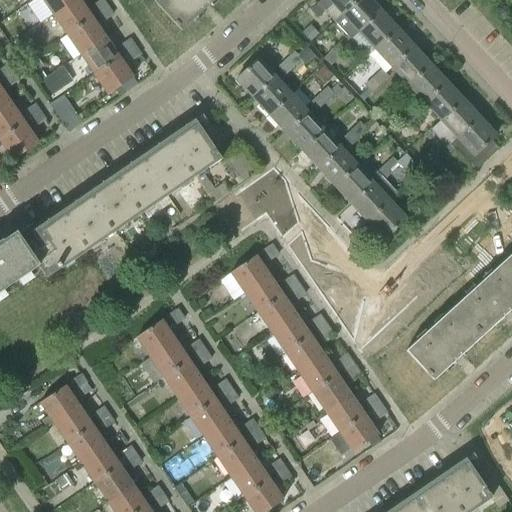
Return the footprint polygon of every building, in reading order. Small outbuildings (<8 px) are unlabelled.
[(0,0),(0,22),(11,37),(47,9),(40,0),(0,0)] [(41,0),(53,16),(75,0),(41,0)] [(91,18),(78,0),(75,0),(53,16),(66,36),(91,18)] [(102,0),(92,7),(98,14),(108,7),(102,0)] [(215,0),(155,0),(153,2),(181,32),(215,0)] [(316,18),(332,3),(342,15),(358,0),(320,0),(310,10),(316,18)] [(358,32),(380,12),(368,0),(358,0),(342,15),(351,24),(344,31),(348,36),(351,39),(358,32)] [(113,15),(108,7),(98,14),(103,22),(113,15)] [(375,50),(396,30),(380,12),(358,32),(375,50)] [(105,38),(91,18),(66,36),(80,55),(105,38)] [(310,41),(318,34),(310,24),(301,32),(310,41)] [(413,48),(396,30),(375,50),(391,68),(413,48)] [(340,43),(347,50),(355,43),(351,39),(348,36),(340,43)] [(118,58),(105,38),(80,55),(93,75),(118,58)] [(120,46),(125,54),(135,47),(130,40),(120,46)] [(347,50),(340,43),(332,50),(339,57),(347,50)] [(140,55),(135,47),(125,54),(130,62),(140,55)] [(408,86),(430,66),(413,48),(391,68),(408,86)] [(286,61),(292,68),(301,60),(294,53),(286,61)] [(50,98),(89,70),(77,54),(38,82),(50,98)] [(23,66),(29,76),(38,70),(42,68),(35,58),(23,66)] [(133,78),(118,58),(93,75),(107,95),(133,78)] [(235,79),(252,98),(274,78),(257,59),(235,79)] [(292,68),(286,61),(278,68),(285,75),(292,68)] [(331,75),(322,65),(315,72),(325,82),(331,75)] [(0,70),(0,75),(3,80),(13,73),(8,66),(0,70)] [(446,83),(430,66),(408,86),(424,103),(446,83)] [(373,79),(380,86),(388,78),(381,71),(373,79)] [(18,81),(13,73),(3,80),(8,87),(18,81)] [(290,95),(274,78),(252,98),(268,115),(290,95)] [(380,86),(373,79),(365,86),(372,93),(380,86)] [(424,103),(441,121),(462,101),(446,83),(424,103)] [(318,96),(325,103),(333,96),(327,88),(318,96)] [(0,110),(10,104),(0,89),(0,110)] [(72,130),(85,121),(66,94),(53,103),(72,130)] [(285,133),(307,113),(290,95),(268,115),(285,133)] [(325,103),(318,96),(311,103),(317,110),(325,103)] [(479,118),(462,101),(441,121),(457,139),(479,118)] [(0,139),(24,123),(10,104),(0,110),(0,139)] [(25,112),(30,119),(40,112),(35,105),(25,112)] [(406,114),(413,121),(420,114),(414,106),(406,114)] [(45,120),(40,112),(30,119),(35,127),(45,120)] [(324,131),(307,113),(285,133),(302,151),(324,131)] [(413,121),(406,114),(398,121),(404,128),(413,121)] [(491,141),(495,137),(479,118),(457,139),(450,145),(453,149),(474,172),(499,149),(491,141)] [(38,144),(24,123),(0,139),(0,142),(13,161),(38,144)] [(35,239),(33,240),(54,272),(61,268),(62,269),(82,255),(194,178),(202,172),(221,160),(197,124),(33,237),(35,239)] [(351,131),(358,138),(366,131),(362,126),(359,124),(351,131)] [(318,169),(339,148),(324,131),(302,151),(318,169)] [(358,138),(351,131),(343,139),(350,146),(358,138)] [(439,148),(445,156),(453,149),(450,145),(446,142),(439,148)] [(356,166),(339,148),(318,169),(334,186),(356,166)] [(445,156),(439,148),(430,156),(437,164),(445,156)] [(392,159),(384,166),(391,174),(399,166),(392,159)] [(351,205),(373,184),(356,166),(334,186),(351,205)] [(391,174),(384,166),(376,174),(383,181),(391,174)] [(194,178),(206,195),(214,190),(202,172),(194,178)] [(351,205),(367,222),(389,202),(373,184),(351,205)] [(414,199),(406,206),(413,213),(421,206),(414,199)] [(406,220),(389,202),(367,222),(384,241),(406,220)] [(166,230),(160,221),(151,226),(158,236),(166,230)] [(46,278),(54,272),(33,240),(24,246),(16,234),(0,244),(0,290),(37,265),(46,278)] [(268,262),(278,255),(271,246),(261,252),(268,262)] [(511,253),(503,262),(511,271),(511,253)] [(230,273),(244,294),(269,277),(255,256),(230,273)] [(511,271),(503,262),(479,284),(506,314),(511,308),(511,271)] [(282,283),(289,292),(298,286),(292,276),(282,283)] [(282,297),(269,277),(244,294),(258,314),(282,297)] [(479,284),(454,307),(482,337),(506,314),(479,284)] [(305,295),(298,286),(289,292),(295,301),(305,295)] [(258,314),(271,333),(296,316),(282,297),(258,314)] [(454,307),(429,329),(457,359),(482,337),(454,307)] [(174,326),(184,319),(177,310),(167,316),(174,326)] [(309,336),(296,316),(271,333),(285,353),(309,336)] [(309,322),(316,331),(325,325),(319,316),(309,322)] [(150,358),(174,341),(161,321),(136,338),(150,358)] [(332,334),(325,325),(316,331),(322,341),(332,334)] [(432,382),(457,359),(429,329),(405,352),(432,382)] [(285,353),(298,373),(323,356),(309,336),(285,353)] [(188,361),(174,341),(150,358),(163,378),(188,361)] [(188,347),(194,357),(204,350),(198,341),(188,347)] [(211,359),(204,350),(194,357),(201,366),(211,359)] [(336,376),(323,356),(298,373),(312,393),(336,376)] [(337,362),(343,371),(352,365),(346,356),(337,362)] [(163,378),(177,398),(201,381),(188,361),(163,378)] [(359,374),(352,365),(343,371),(349,380),(359,374)] [(76,389),(86,383),(81,375),(71,382),(76,389)] [(312,393),(325,413),(350,396),(336,376),(312,393)] [(215,401),(201,381),(177,398),(190,418),(215,401)] [(215,387),(221,396),(231,390),(225,381),(215,387)] [(86,383),(76,389),(81,397),(91,390),(86,383)] [(39,403),(53,424),(78,407),(64,386),(39,403)] [(237,399),(231,390),(221,396),(227,405),(237,399)] [(364,402),(370,411),(380,405),(373,395),(364,402)] [(363,415),(350,396),(325,413),(339,432),(363,415)] [(190,418),(203,438),(228,421),(215,401),(190,418)] [(386,414),(380,405),(370,411),(376,420),(386,414)] [(92,427),(78,407),(53,424),(67,443),(92,427)] [(93,415),(98,422),(108,415),(103,408),(93,415)] [(113,423),(108,415),(98,422),(104,430),(113,423)] [(363,415),(339,432),(353,453),(377,436),(363,415)] [(242,427),(248,436),(258,429),(252,420),(242,427)] [(242,441),(228,421),(203,438),(217,457),(242,441)] [(105,446),(92,427),(67,443),(81,463),(105,446)] [(264,439),(258,429),(248,436),(254,445),(264,439)] [(217,457),(230,477),(255,461),(242,441),(217,457)] [(119,466),(105,446),(81,463),(94,483),(119,466)] [(126,461),(135,455),(130,447),(120,454),(126,461)] [(140,462),(135,455),(126,461),(131,469),(140,462)] [(285,469),(279,460),(269,467),(275,476),(285,469)] [(268,480),(255,461),(230,477),(244,497),(268,480)] [(470,511),(491,498),(498,508),(507,501),(491,478),(482,484),(467,463),(395,511),(470,511)] [(132,486),(119,466),(94,483),(108,503),(132,486)] [(291,479),(285,469),(275,476),(281,485),(291,479)] [(72,485),(64,473),(54,480),(61,492),(72,485)] [(244,497),(253,511),(266,511),(282,501),(268,480),(244,497)] [(136,511),(146,506),(132,486),(108,503),(113,511),(136,511)] [(148,494),(153,501),(162,495),(157,487),(148,494)] [(167,502),(162,495),(153,501),(158,509),(167,502)]
